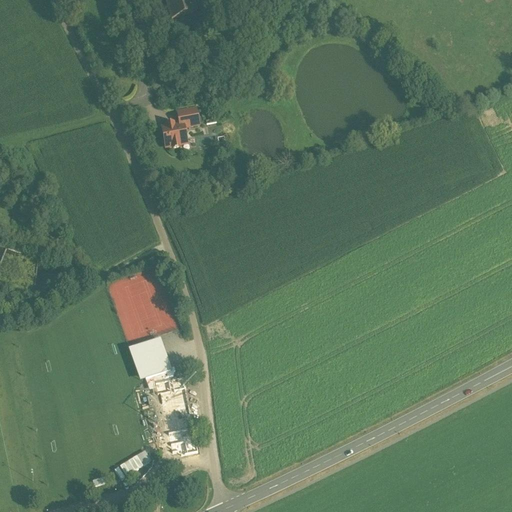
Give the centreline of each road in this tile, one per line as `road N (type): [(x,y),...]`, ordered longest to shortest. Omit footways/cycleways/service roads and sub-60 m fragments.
road 1 (unclassified): [(221,511),(183,293),(124,146),(52,0)]
road 2 (secondary): [(221,511),(511,366)]
road 3 (track): [(0,306),(35,322),(165,247)]
